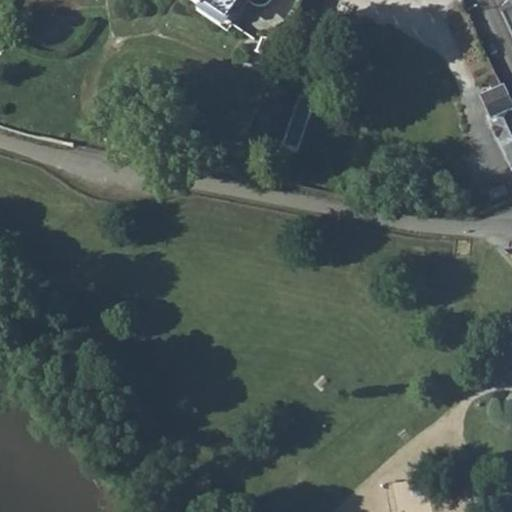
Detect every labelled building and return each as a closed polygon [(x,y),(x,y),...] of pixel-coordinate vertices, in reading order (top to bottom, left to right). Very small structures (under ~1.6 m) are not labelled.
[(189,0),(196,4),(197,2),(227,22),(241,0),(189,0)] [(511,0),(495,0),(502,14),(511,9),(511,0)] [(511,9),(502,14),(511,34),(511,9)] [(282,44),(283,43),(264,36),(258,51),(277,59),(282,44)] [(511,109),(497,76),(491,79),(496,92),(483,98),(493,117),(490,118),(494,127),(493,127),(503,150),(506,152),(511,164),(511,109)]
